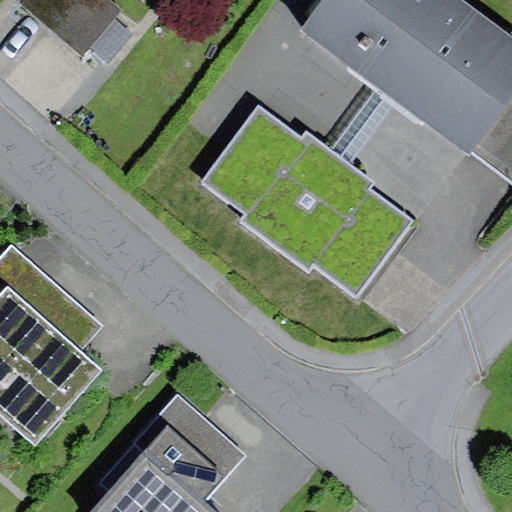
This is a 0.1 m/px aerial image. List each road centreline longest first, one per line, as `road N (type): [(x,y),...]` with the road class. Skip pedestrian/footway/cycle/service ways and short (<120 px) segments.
road 1 (residential): [(359,458),(0,148)]
road 2 (residential): [(359,458),(511,297)]
